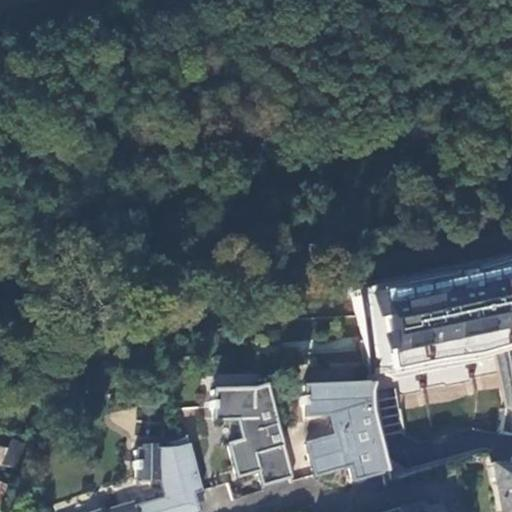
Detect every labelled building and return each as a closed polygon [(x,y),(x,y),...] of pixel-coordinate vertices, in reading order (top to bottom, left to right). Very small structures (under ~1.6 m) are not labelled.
[(499,433),(511,434),(511,254),(351,293),(363,384),(367,418),(496,391),(504,407),(499,433)] [(350,483),(379,477),(367,433),(369,433),(367,418),(363,384),(297,389),(297,399),(294,399),(293,407),(297,407),(297,418),(321,417),(323,437),(298,446),(309,478),(345,469),(350,483)] [(262,386),(260,387),(250,390),(210,391),(209,402),(206,401),(206,410),(209,410),(209,421),(233,420),(238,441),(224,445),(233,478),(255,472),(259,486),(288,478),(262,386)] [(193,511),(185,484),(195,482),(182,438),(168,442),(167,448),(150,449),(150,446),(136,446),(136,449),(132,449),(133,461),(130,460),(130,469),(132,469),(133,479),(155,478),(159,497),(129,507),(128,502),(104,509),(104,511),(193,511)] [(21,447),(0,441),(0,464),(15,468),(21,447)] [(511,467),(480,464),(492,511),(504,511),(511,510),(511,467)]
